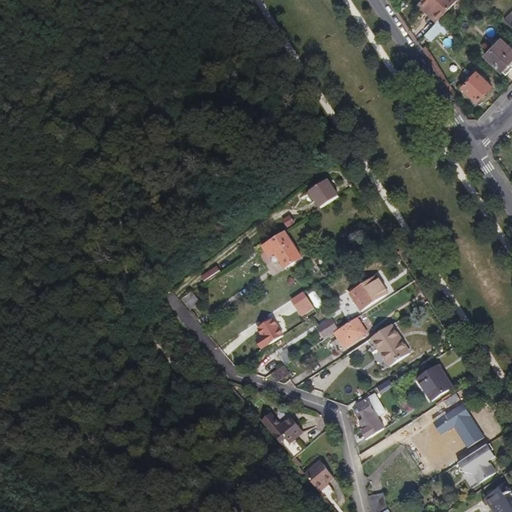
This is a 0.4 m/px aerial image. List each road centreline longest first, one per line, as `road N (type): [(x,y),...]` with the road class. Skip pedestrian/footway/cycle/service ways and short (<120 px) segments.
road 1 (residential): [(364,511),(343,414),(221,365),(171,303)]
road 2 (residential): [(376,0),(473,145)]
